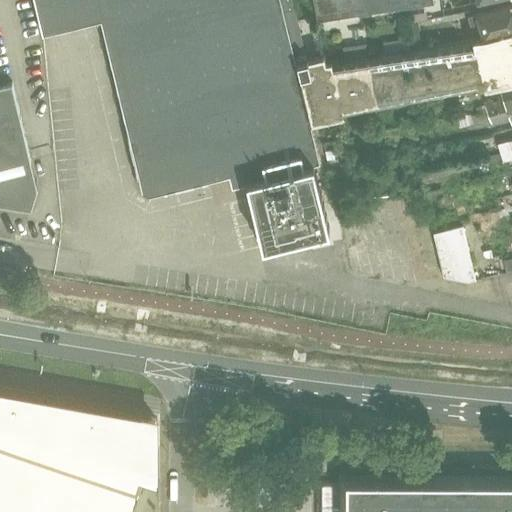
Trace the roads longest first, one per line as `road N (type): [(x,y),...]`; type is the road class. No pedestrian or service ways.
road 1 (primary): [(413,397),(194,370)]
road 2 (unclassified): [(194,370),(186,511)]
